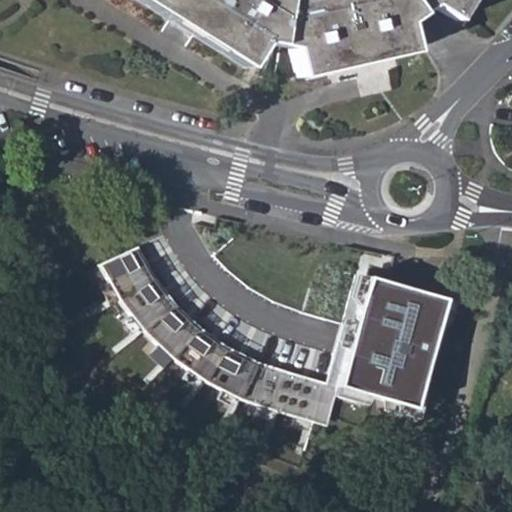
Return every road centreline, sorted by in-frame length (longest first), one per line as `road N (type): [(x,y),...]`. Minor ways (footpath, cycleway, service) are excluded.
road 1 (tertiary): [(0,89),(240,158),(370,184)]
road 2 (residential): [(511,50),(414,151)]
road 3 (tertiary): [(370,184),(377,211),(401,227),(429,222),(447,188)]
